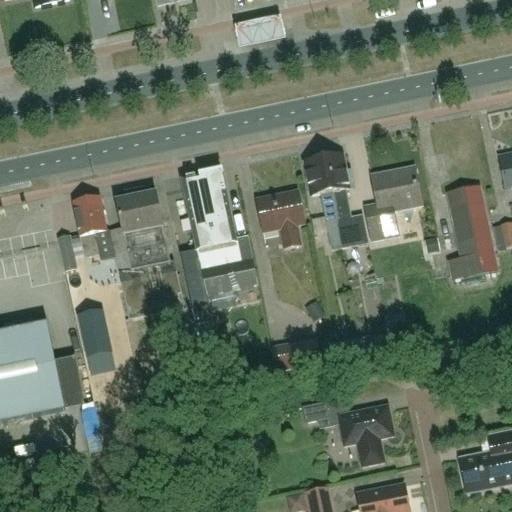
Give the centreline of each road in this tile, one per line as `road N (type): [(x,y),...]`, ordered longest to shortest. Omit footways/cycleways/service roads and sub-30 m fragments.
road 1 (primary): [(0,176),(511,71)]
road 2 (primary): [(511,11),(0,115)]
road 3 (residential): [(445,511),(424,410),(511,392)]
